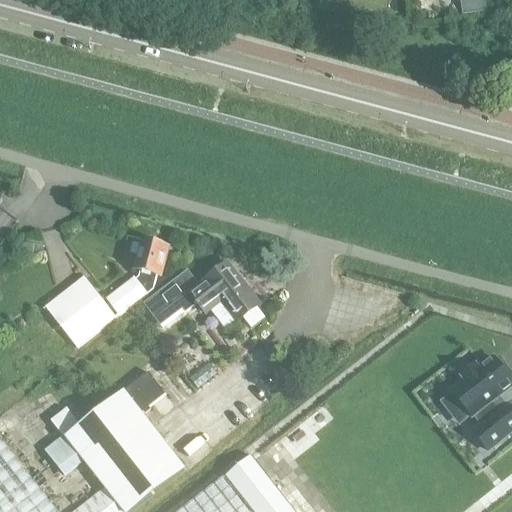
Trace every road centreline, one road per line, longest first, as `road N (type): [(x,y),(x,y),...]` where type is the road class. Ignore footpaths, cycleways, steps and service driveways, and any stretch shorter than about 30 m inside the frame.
road 1 (unclassified): [(511,290),(0,150)]
road 2 (secondary): [(511,144),(0,6)]
road 3 (unknown): [(332,241),(275,353),(177,440)]
